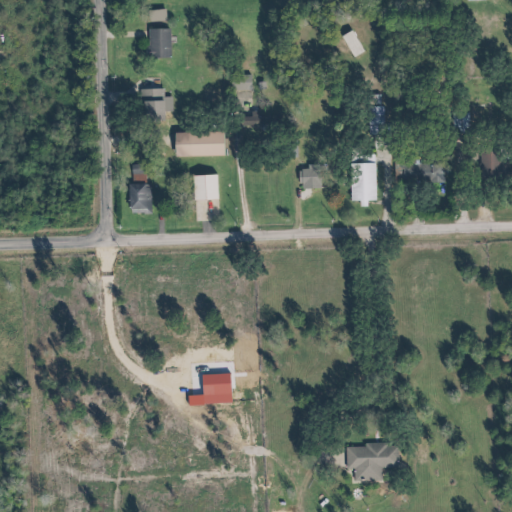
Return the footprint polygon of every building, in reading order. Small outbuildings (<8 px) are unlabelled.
[(171,60),(171,29),(149,29),(149,60),(171,60)] [(353,58),(363,53),(352,32),(342,37),(353,58)] [(233,91),(251,91),(251,76),(233,76),(233,91)] [(142,120),(166,120),(166,90),(142,90),(142,120)] [(384,108),(370,108),(370,136),(384,136),(384,108)] [(468,116),(455,116),(455,133),(468,133),(468,116)] [(171,131),(171,156),(221,154),(221,130),(171,131)] [(511,159),(482,159),(482,185),(511,185),(511,159)] [(401,164),(401,181),(432,181),(432,164),(401,164)] [(300,169),(300,191),(320,191),(320,169),(300,169)] [(189,175),(191,201),(216,200),(214,174),(189,175)] [(375,175),(346,175),(346,203),(375,203),(375,175)] [(123,187),(124,213),(147,212),(146,186),(123,187)] [(340,440),(340,468),(350,468),(350,481),(377,481),(377,471),(391,471),(391,441),(364,441),(364,449),(347,449),(347,440),(340,440)]
